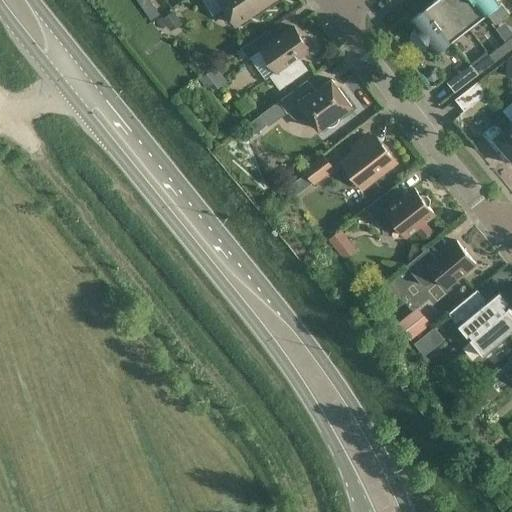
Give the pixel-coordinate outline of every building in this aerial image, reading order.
[(202,0),(213,15),(225,7),(236,25),(272,0),(202,0)] [(469,29),(447,0),(436,0),(427,7),(453,41),(469,29)] [(485,16),(472,0),(447,0),(469,29),(485,16)] [(472,0),(485,16),(488,14),(495,23),(509,13),(502,3),(499,0),(472,0)] [(430,46),(436,54),(453,41),(427,7),(410,20),(416,28),(412,31),(411,32),(410,34),(410,35),(409,37),(409,39),(409,40),(410,42),(410,43),(412,46),(414,48),(415,49),(418,50),(419,50),(421,50),(424,50),(426,49),(427,49),(430,46)] [(271,76),(280,89),(307,70),(299,58),(312,48),(305,38),(303,39),(294,27),(261,50),(277,72),(271,76)] [(511,49),(506,42),(489,55),(495,62),(511,49)] [(248,59),(257,54),(249,43),(241,49),(248,59)] [(495,62),(489,55),(473,67),(479,74),(495,62)] [(447,82),(455,93),(479,74),(473,67),(470,64),(447,82)] [(308,80),(279,101),(288,114),(289,113),(292,116),(295,119),(299,120),(303,121),(307,120),(311,118),(320,130),(326,125),(328,127),(334,127),(337,124),(340,121),(340,119),(338,116),(352,106),(332,79),(316,91),(308,80)] [(464,111),(487,94),(477,82),(455,99),(464,111)] [(260,115),(247,125),(254,135),(268,125),(260,115)] [(511,159),(511,122),(503,131),(498,126),(492,125),(481,135),(497,152),(502,148),(511,159)] [(343,162),(363,187),(394,162),(381,146),(377,149),(367,137),(354,147),(357,151),(343,162)] [(324,155),(304,171),(313,183),(315,185),(335,169),(324,155)] [(396,223),(407,237),(435,215),(429,206),(431,205),(431,200),(427,195),(422,195),(421,196),(414,188),(404,195),(396,185),(367,207),(382,227),(390,228),(396,223)] [(332,237),(328,241),(334,249),(347,238),(341,230),(332,237)] [(437,277),(446,288),(476,264),(457,241),(436,258),(427,248),(406,266),(423,286),(427,286),(437,277)] [(500,292),(488,302),(477,289),(448,313),(456,323),(462,319),(464,321),(459,326),(483,355),(511,331),(511,312),(506,305),(509,303),(500,292)] [(400,323),(398,324),(410,339),(412,337),(425,326),(414,312),(400,323)] [(511,359),(502,369),(511,379),(511,378),(511,359)]
